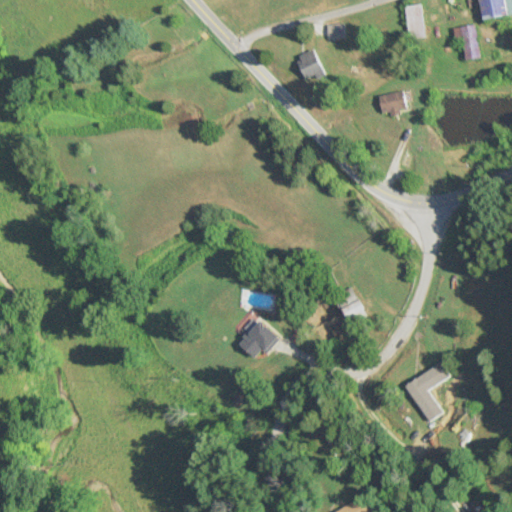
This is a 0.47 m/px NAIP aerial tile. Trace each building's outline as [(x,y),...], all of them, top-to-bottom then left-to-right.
[(511,0),(482,0),(485,18),(511,14),(511,0)] [(408,5),(412,39),(428,37),(425,3),(408,5)] [(332,38),(346,36),(344,23),(330,25),(332,38)] [(455,28),(459,40),(463,39),(469,60),(484,56),(475,23),(455,28)] [(300,57),(311,80),(328,72),(317,49),(300,57)] [(410,109),(405,89),(381,95),(386,114),(410,109)] [(336,296),(352,325),(370,315),(354,286),(336,296)] [(260,360),(281,337),(262,320),(241,343),(260,360)] [(339,511),(374,511),(364,496),(339,511)]
